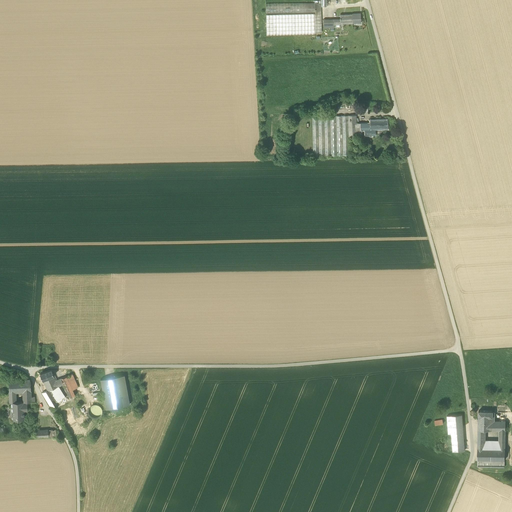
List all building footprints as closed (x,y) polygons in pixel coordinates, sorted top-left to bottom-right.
[(266,13),(314,12),(314,10),(314,3),(266,4),(266,13)] [(321,10),(314,10),(314,12),(314,13),(266,14),(266,33),(322,32),(321,10)] [(340,18),(340,25),(343,25),(353,24),(361,23),(360,13),(352,13),(352,14),(340,14),(340,18)] [(323,19),(323,28),(334,27),(335,27),(340,25),(340,18),(340,19),(323,19)] [(312,116),(313,156),(349,155),(348,136),(348,121),(342,121),(342,115),(312,116)] [(356,115),(348,115),(348,121),(348,136),(356,136),(356,132),(361,132),(361,130),(360,124),(356,124),(356,115)] [(374,134),(374,133),(374,129),(382,129),(387,128),(387,119),(370,120),(370,123),(360,124),(361,130),(365,130),(365,136),(369,136),(371,136),(371,134),(374,134)] [(356,158),(358,158),(358,157),(368,157),(368,149),(357,149),(356,158)] [(40,374),(43,380),(54,375),(51,369),(40,374)] [(66,376),(72,389),(77,387),(72,374),(66,376)] [(59,386),(63,384),(61,378),(56,380),(54,375),(43,380),(47,390),(47,391),(50,390),(59,386)] [(100,379),(106,408),(129,404),(124,375),(100,379)] [(63,384),(66,391),(72,389),(66,376),(61,378),(63,384)] [(16,392),(24,391),(31,391),(30,381),(29,379),(23,379),(14,380),(9,380),(9,392),(16,392)] [(59,386),(50,390),(57,401),(57,402),(62,399),(62,398),(65,396),(59,386)] [(57,401),(50,390),(47,391),(47,390),(42,393),(51,408),(54,406),(58,403),(57,402),(57,401)] [(11,402),(12,420),(24,419),(24,411),(27,411),(27,402),(24,402),(16,402),(11,402)] [(97,419),(98,418),(100,417),(102,414),(102,411),(102,409),(101,407),(98,405),(96,405),(93,405),(90,406),(89,408),(88,411),(88,414),(89,416),(92,418),(94,419),(97,419)] [(484,429),(484,430),(500,430),(505,430),(505,421),(494,421),(495,412),(493,412),(492,417),(485,417),(484,423),(484,429)] [(448,434),(451,434),(463,433),(462,414),(452,415),(447,416),(447,419),(448,434)] [(36,430),(36,437),(56,436),(56,429),(36,430)] [(464,450),(463,433),(451,434),(453,451),(464,450)] [(500,441),(500,440),(484,440),(484,444),(484,448),(500,448),(500,444),(500,441)] [(505,459),(505,448),(500,448),(484,448),(477,448),(477,459),(477,466),(504,467),(504,464),(505,459)]
